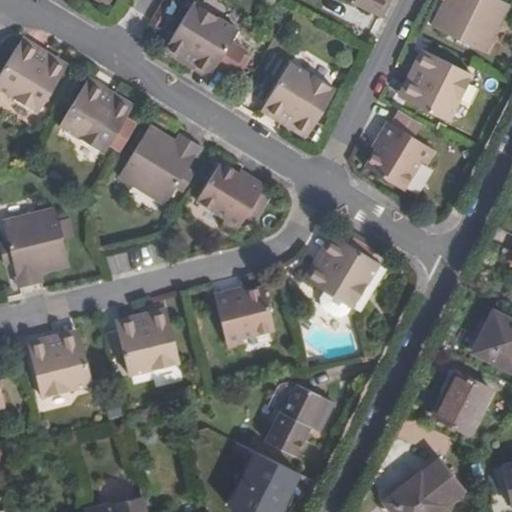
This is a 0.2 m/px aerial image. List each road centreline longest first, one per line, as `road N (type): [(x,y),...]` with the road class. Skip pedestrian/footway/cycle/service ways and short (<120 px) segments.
road 1 (residential): [(17,0),(455,262)]
road 2 (residential): [(329,511),(455,262)]
road 3 (residential): [(455,262),(511,147)]
